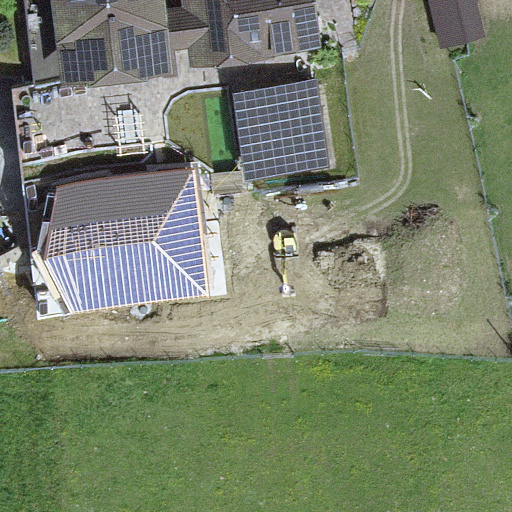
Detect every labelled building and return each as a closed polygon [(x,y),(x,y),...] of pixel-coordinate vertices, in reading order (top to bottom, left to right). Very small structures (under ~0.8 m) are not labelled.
[(23,0),(32,71),(156,57),(149,0),(23,0)] [(186,0),(193,54),(304,40),(300,0),(186,0)] [(466,0),(439,0),(449,42),(475,35),(466,0)] [(283,168),(320,163),(308,84),(272,88),(283,168)] [(190,175),(59,190),(72,306),(203,291),(190,175)]
